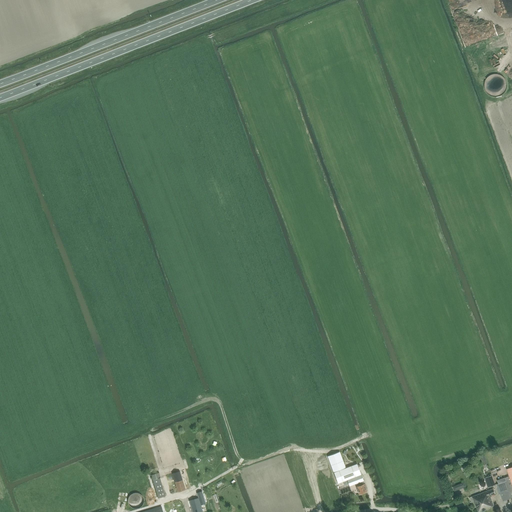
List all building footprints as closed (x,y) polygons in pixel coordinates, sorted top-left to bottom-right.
[(469,41),(473,39),(472,36),(463,39),(465,45),(470,43),(469,41)] [(339,452),(328,456),(334,473),(345,468),(339,452)] [(345,468),(334,473),(338,483),(343,481),(361,475),(357,464),(345,468)] [(506,481),(497,484),(503,501),(511,497),(511,467),(507,469),(509,476),(505,478),(506,481)] [(180,471),(172,473),(178,492),(185,490),(180,471)] [(361,475),(343,481),(345,486),(349,484),(349,486),(357,483),(361,482),(364,481),(361,475)] [(485,478),(488,487),(495,485),(492,475),(485,478)] [(358,486),(357,487),(359,494),(366,491),(365,488),(366,488),(365,484),(363,485),(361,482),(357,483),(358,486)] [(453,487),(455,491),(466,487),(464,482),(453,487)] [(472,497),(478,511),(480,511),(490,508),(490,507),(494,506),(490,496),(496,493),(494,488),(472,497)] [(198,498),(189,500),(192,511),(202,511),(200,505),(205,504),(202,491),(197,493),(198,498)]
